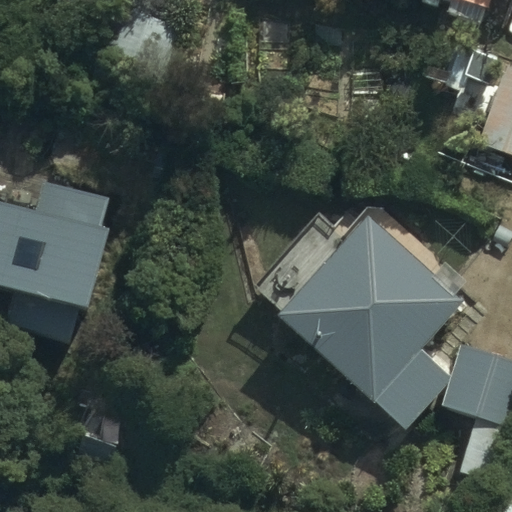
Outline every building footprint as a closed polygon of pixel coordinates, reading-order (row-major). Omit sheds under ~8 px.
[(414,0),(419,2),(415,11),(438,20),(441,11),(449,14),(450,11),(468,19),(475,0),(414,0)] [(180,35),(118,13),(104,52),(167,74),(180,35)] [(511,61),(506,60),(480,136),(511,147),(511,61)] [(0,213),(0,334),(76,353),(86,312),(95,314),(115,232),(107,230),(111,214),(40,197),(34,222),(0,213)] [(252,296),(403,437),(450,387),(419,358),(462,313),(365,222),(341,248),(317,226),(252,296)] [(511,371),(468,355),(444,415),(499,436),(511,401),(511,371)]
